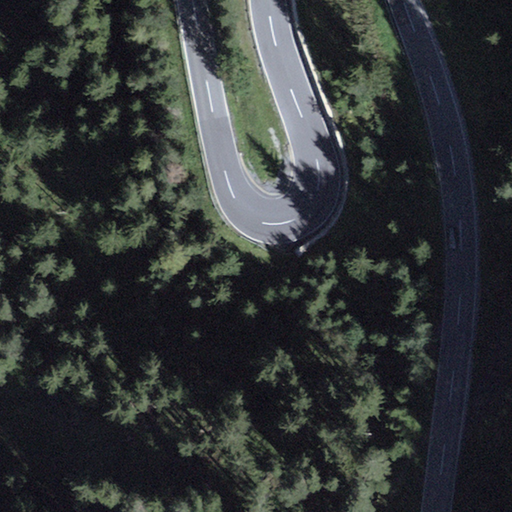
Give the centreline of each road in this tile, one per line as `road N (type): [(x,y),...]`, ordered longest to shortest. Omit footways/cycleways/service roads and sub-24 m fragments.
road 1 (primary): [(434,511),(461,235),(438,94),(405,0)]
road 2 (primary): [(260,0),(310,178),(281,217),(253,215),(234,194),(194,0)]
road 3 (track): [(511,280),(482,380),(446,423)]
